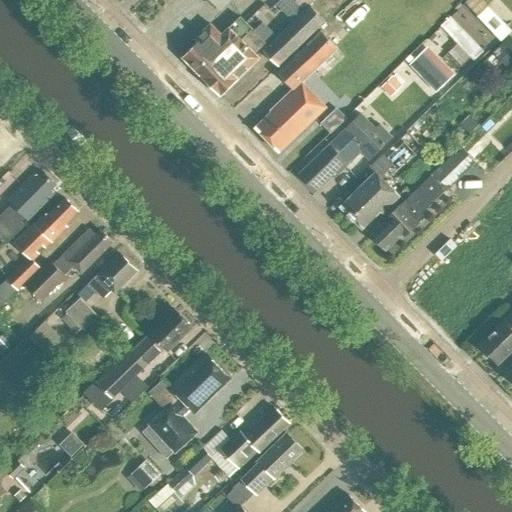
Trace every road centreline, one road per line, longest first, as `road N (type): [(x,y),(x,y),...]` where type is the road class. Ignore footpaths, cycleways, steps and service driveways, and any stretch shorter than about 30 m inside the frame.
road 1 (secondary): [(511,452),(69,0)]
road 2 (residential): [(405,511),(0,98)]
